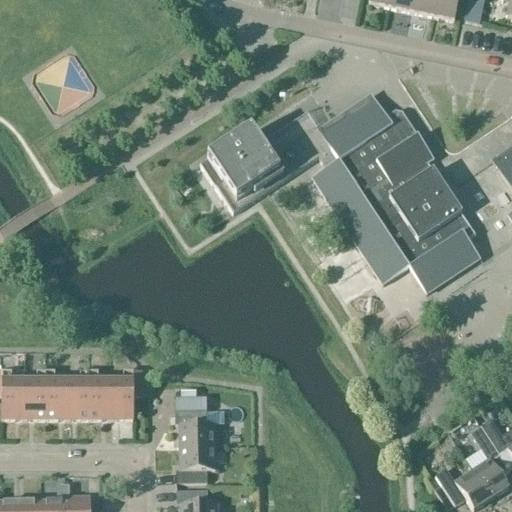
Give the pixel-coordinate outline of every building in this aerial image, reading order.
[(369,0),(367,9),(389,13),(391,0),(369,0)] [(391,0),(389,13),(410,17),(414,0),(391,0)] [(436,0),(414,0),(410,17),(432,22),(436,0)] [(436,0),(432,22),(453,26),(458,0),(436,0)] [(477,17),(465,14),(463,25),(475,27),(477,17)] [(318,163),(325,175),(312,183),(383,290),(408,273),(425,298),(479,263),(467,245),(474,240),(427,169),(433,165),(416,140),(410,144),(393,117),(385,121),(371,99),(330,126),(319,109),(253,153),(244,140),(199,169),(232,220),(318,163)] [(511,216),(508,220),(511,226),(511,151),(492,165),(511,195),(511,216)] [(0,375),(0,401),(1,401),(1,425),(34,425),(34,385),(11,385),(11,376),(0,375)] [(34,425),(67,425),(67,385),(54,385),(54,376),(36,376),(36,385),(34,385),(34,425)] [(79,385),(67,385),(67,425),(99,425),(99,385),(97,385),(97,376),(79,376),(79,385)] [(99,425),(132,425),(132,401),(141,401),(141,376),(123,376),(123,385),(99,385),(99,425)] [(223,416),(174,417),(174,430),(178,430),(179,453),(214,452),(214,429),(224,428),(223,416)] [(511,436),(501,443),(489,424),(480,431),(489,445),(508,475),(511,472),(511,436)] [(500,481),(508,475),(489,445),(483,449),(489,458),(487,460),(489,463),(471,475),(490,504),(508,492),(500,481)] [(179,476),(175,476),(175,489),(207,488),(206,476),(214,475),(214,452),(179,453),(179,476)] [(446,474),(435,481),(455,511),(465,504),(470,511),(478,511),(490,504),(471,475),(454,487),(446,474)] [(60,490),(61,505),(60,511),(89,511),(89,502),(69,502),(69,489),(60,490)] [(176,509),(180,509),(179,511),(215,511),(215,508),(207,508),(207,495),(176,496),(176,509)]
